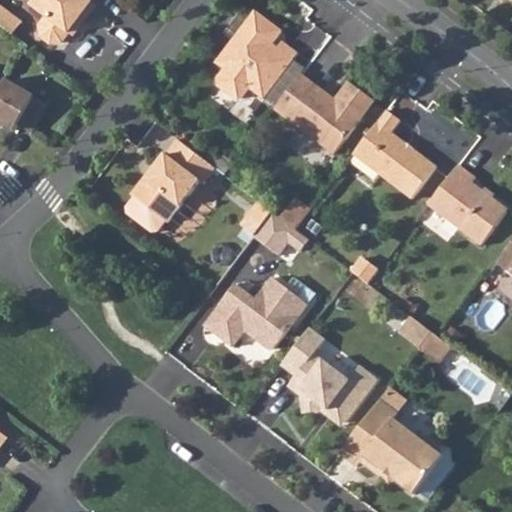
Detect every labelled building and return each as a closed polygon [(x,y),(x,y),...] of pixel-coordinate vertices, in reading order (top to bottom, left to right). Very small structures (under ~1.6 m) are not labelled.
[(0,0),(0,20),(16,32),(26,19),(0,0)] [(38,0),(34,5),(49,16),(42,25),(43,37),(52,44),(64,42),(83,17),(87,20),(98,5),(94,2),(95,0),(38,0)] [(285,31),(257,10),(218,62),(227,69),(219,78),(220,86),(237,99),(245,98),(252,88),(266,98),(300,53),(285,41),(277,51),(272,47),(285,31)] [(303,74),(277,109),(336,155),(377,101),(351,81),(337,99),(303,74)] [(0,120),(18,130),(21,125),(34,132),(50,104),(8,80),(2,90),(0,89),(0,120)] [(389,110),(356,154),(414,199),(439,166),(394,132),(403,120),(389,110)] [(218,168),(180,140),(168,154),(166,153),(133,194),(136,196),(127,207),(128,212),(154,232),(159,231),(167,220),(170,222),(201,181),(205,184),(218,168)] [(478,178),(461,165),(430,205),(484,245),(510,210),(475,183),(478,178)] [(283,218),(299,230),(310,214),(295,202),(283,218)] [(283,218),(275,211),(256,236),(281,255),(291,242),(302,251),(311,239),(299,230),(283,218)] [(511,245),(499,262),(511,272),(511,245)] [(354,272),(370,284),(380,271),(363,258),(353,271),(354,272)] [(258,299),(238,284),(207,326),(235,347),(250,328),(260,335),(261,342),(271,349),(277,349),(311,304),(275,277),(258,299)] [(422,348),(434,332),(414,317),(402,333),(422,348)] [(312,327),(284,365),(298,377),(294,382),(303,389),(305,404),(316,412),(331,410),(333,410),(334,413),(347,422),(380,379),(363,366),(352,380),(317,353),(328,339),(312,327)] [(442,338),(434,332),(422,348),(442,363),(454,347),(442,338)] [(383,400),(343,453),(360,466),(368,457),(417,494),(446,456),(444,454),(443,446),(431,437),(422,438),(396,418),(400,413),(383,400)] [(316,412),(305,404),(306,413),(316,412)] [(0,450),(10,437),(0,429),(0,450)]
